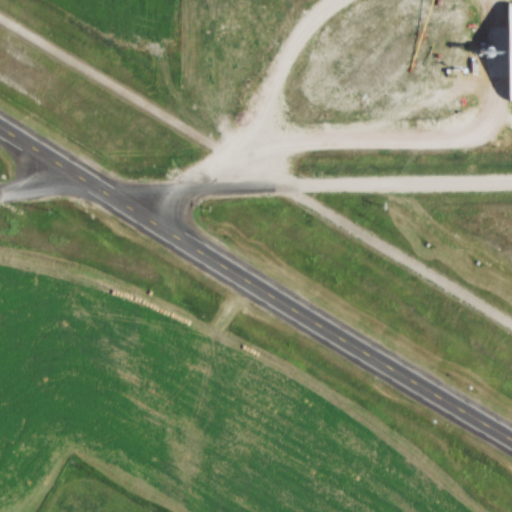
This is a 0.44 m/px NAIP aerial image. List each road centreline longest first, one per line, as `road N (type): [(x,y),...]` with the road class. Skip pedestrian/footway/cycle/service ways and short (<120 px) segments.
road 1 (primary): [(511,437),(0,125)]
road 2 (residential): [(137,212),(181,187),(511,182)]
